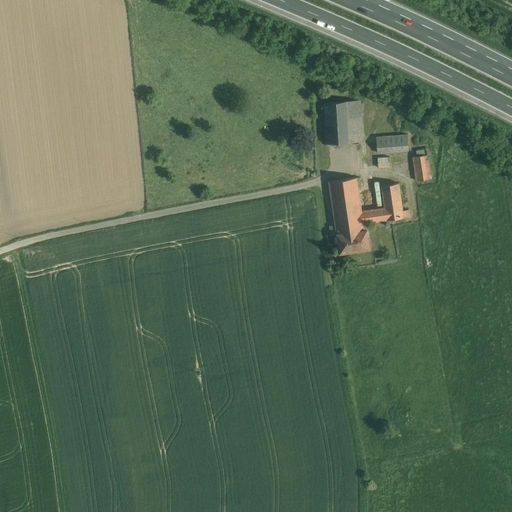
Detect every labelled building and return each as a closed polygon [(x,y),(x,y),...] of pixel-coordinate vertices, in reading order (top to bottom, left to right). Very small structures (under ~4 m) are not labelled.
[(360,101),(324,103),(327,144),(362,142),(360,101)] [(408,135),(376,137),(377,153),(409,151),(408,135)] [(426,150),(416,151),(417,156),(413,157),(417,181),(431,178),(427,150),(426,150)] [(356,177),(330,181),(336,225),(336,226),(338,234),(364,230),(363,223),(404,217),(403,210),(399,183),(382,186),(385,208),(361,211),(358,187),(356,178),(356,177)] [(338,234),(337,234),(340,253),(370,249),(367,229),(338,234)]
